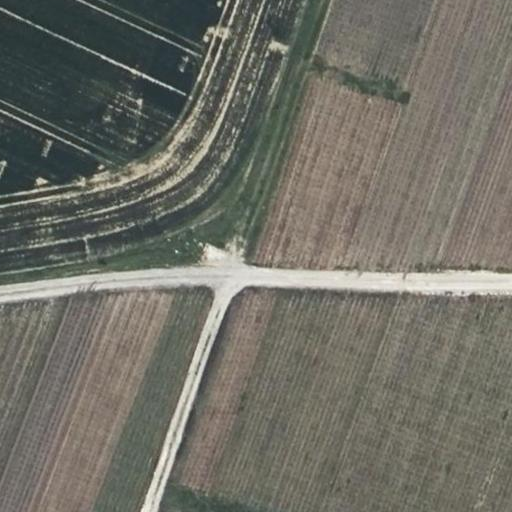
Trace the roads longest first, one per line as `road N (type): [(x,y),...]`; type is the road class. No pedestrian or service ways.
road 1 (track): [(322,0),(142,511)]
road 2 (track): [(511,287),(224,278),(0,300)]
